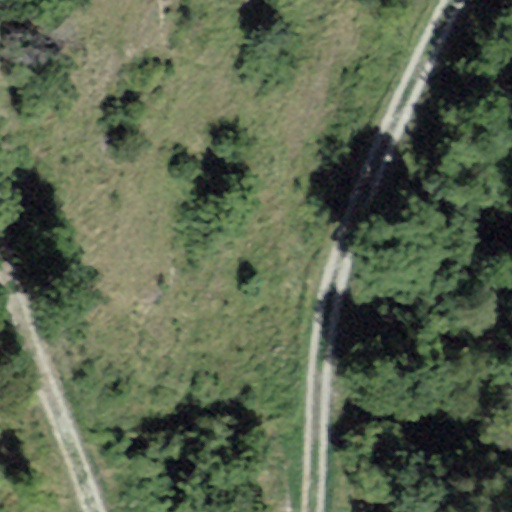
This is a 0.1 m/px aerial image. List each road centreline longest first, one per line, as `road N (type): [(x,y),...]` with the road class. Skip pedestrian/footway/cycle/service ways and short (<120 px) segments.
road 1 (track): [(457,0),(345,254),(319,411),(316,511)]
road 2 (track): [(95,511),(0,248)]
